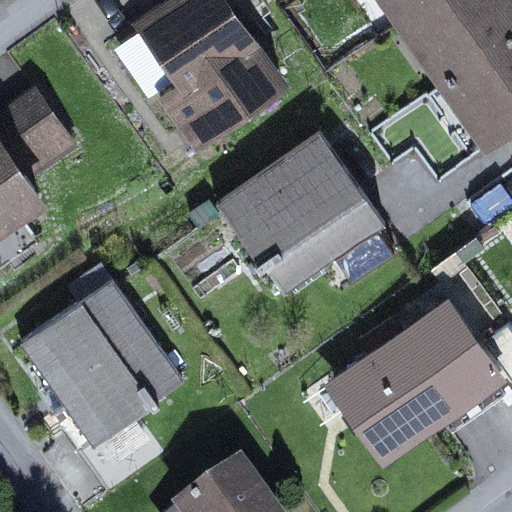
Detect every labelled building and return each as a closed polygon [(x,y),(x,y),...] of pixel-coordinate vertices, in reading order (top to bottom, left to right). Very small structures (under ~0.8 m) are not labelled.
[(154,91),(180,72),(187,82),(252,36),(244,25),(269,8),(262,0),(164,0),(141,17),(147,25),(120,44),(146,90),(154,91)] [(446,72),(450,69),(410,12),(400,0),(384,0),(486,144),(496,136),(455,78),(452,80),(449,76),(446,72)] [(400,0),(410,12),(426,0),(400,0)] [(446,72),(449,76),(511,31),(511,2),(510,0),(426,0),(410,12),(450,69),(446,72)] [(497,137),(511,126),(511,31),(449,76),(452,80),(455,78),(496,136),(497,137)] [(252,36),(187,82),(167,97),(197,138),(282,78),(252,36)] [(0,117),(0,142),(22,174),(70,140),(36,92),(0,117)] [(376,225),(383,220),(319,130),(217,203),(258,260),(254,262),(259,269),(265,265),(283,291),(328,259),(376,225)] [(0,224),(39,197),(22,174),(0,142),(0,224)] [(376,225),(328,259),(347,284),(394,250),(376,225)] [(159,403),(155,397),(181,378),(111,278),(21,342),(55,391),(62,386),(71,400),(65,404),(93,444),(150,404),(152,408),(159,403)] [(446,304),(335,383),(386,453),(442,414),(496,375),(446,304)] [(442,414),(453,430),(508,391),(496,375),(442,414)] [(268,511),(240,472),(183,511),(268,511)]
